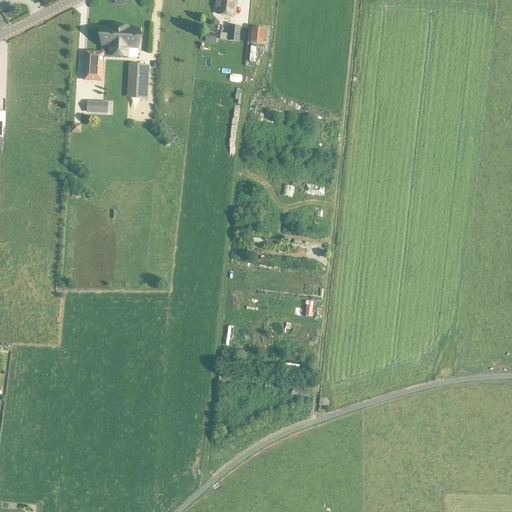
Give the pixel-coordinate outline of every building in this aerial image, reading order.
[(235,0),(216,0),(216,8),(218,9),(218,14),(234,16),(235,0)] [(89,24),(88,35),(99,35),(99,25),(89,24)] [(240,27),(230,26),(229,41),(238,42),(240,27)] [(111,57),(111,55),(127,56),(128,48),(138,48),(139,30),(128,30),(128,29),(111,27),(111,29),(104,28),(102,46),(104,46),(103,54),(86,52),(84,80),(99,81),(100,69),(102,69),(103,57),(111,57)] [(263,45),(265,29),(248,28),(247,42),(250,43),(250,44),(263,45)] [(205,33),(205,42),(215,43),(216,34),(205,33)] [(129,65),(128,92),(138,92),(147,92),(148,66),(129,65)] [(107,103),(87,102),(87,113),(106,113),(107,103)] [(325,406),(325,394),(316,394),(315,406),(325,406)]
